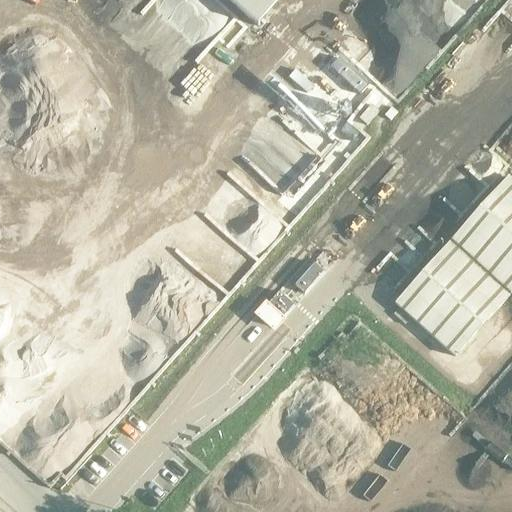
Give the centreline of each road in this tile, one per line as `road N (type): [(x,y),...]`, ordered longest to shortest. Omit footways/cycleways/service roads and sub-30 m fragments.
road 1 (unclassified): [(93,511),(266,310),(511,48)]
road 2 (unknown): [(0,210),(59,213),(157,171),(288,60),(326,0)]
